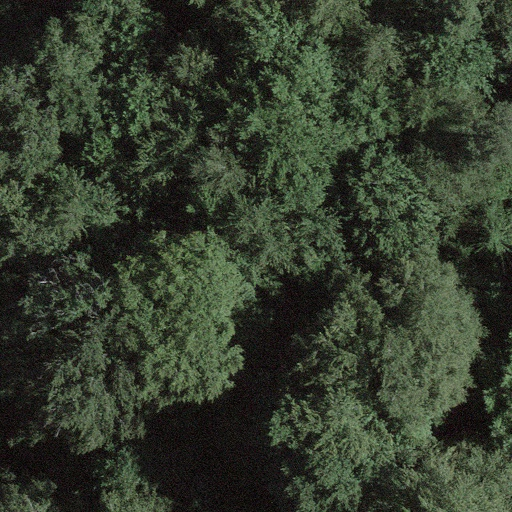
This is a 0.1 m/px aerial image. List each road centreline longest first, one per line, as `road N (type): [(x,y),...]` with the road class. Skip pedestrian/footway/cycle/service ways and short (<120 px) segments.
road 1 (track): [(128,511),(0,194)]
road 2 (track): [(395,511),(511,372)]
